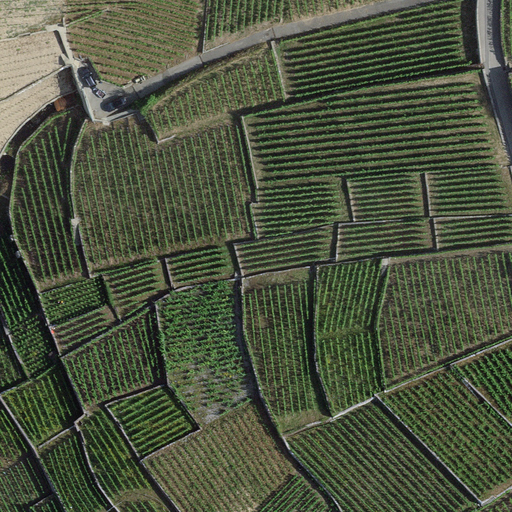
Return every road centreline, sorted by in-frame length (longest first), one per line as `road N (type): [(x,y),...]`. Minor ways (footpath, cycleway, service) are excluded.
road 1 (track): [(103,107),(280,30),(400,0)]
road 2 (track): [(490,0),(491,54),(511,133)]
